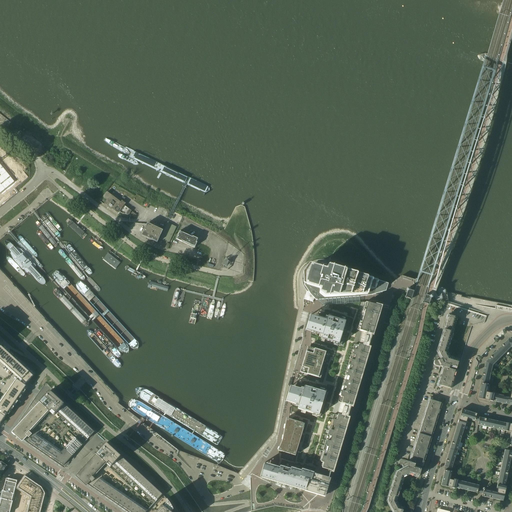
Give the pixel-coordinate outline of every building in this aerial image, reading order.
[(0,86),(22,102),(31,88),(0,65),(0,86)] [(29,143),(41,152),(47,145),(35,135),(29,143)] [(205,195),(208,188),(134,153),(131,160),(186,186),(205,195)] [(0,196),(14,185),(0,167),(0,196)] [(107,193),(104,197),(107,200),(105,203),(108,206),(110,207),(109,208),(110,209),(111,208),(118,213),(122,208),(124,205),(125,204),(122,201),(121,203),(112,196),(112,195),(108,191),(107,193)] [(72,232),(52,210),(49,210),(48,213),(68,235),(72,232)] [(45,214),(44,216),(64,238),(68,235),(48,213),(45,214)] [(31,215),(30,218),(53,246),(56,245),(57,243),(34,215),(31,215)] [(27,219),(27,223),(49,249),(52,248),(53,246),(30,218),(27,219)] [(91,231),(76,219),(72,225),(86,237),(91,231)] [(141,235),(146,238),(157,243),(163,230),(147,223),(141,235)] [(176,227),(168,223),(160,239),(168,243),(176,227)] [(180,231),(179,233),(176,239),(194,247),(198,239),(180,231)] [(24,234),(21,237),(38,257),(42,255),(24,234)] [(109,245),(94,234),(90,239),(105,250),(109,245)] [(8,239),(9,245),(44,283),(49,282),(50,278),(14,240),(8,239)] [(72,245),(67,249),(93,278),(98,274),(72,245)] [(110,257),(122,266),(126,260),(114,251),(110,257)] [(0,252),(0,260),(20,281),(23,281),(24,278),(1,253),(0,252)] [(63,252),(58,256),(85,285),(89,281),(63,252)] [(149,277),(151,273),(131,264),(129,268),(149,277)] [(311,341),(298,388),(295,388),(290,403),(293,404),(275,462),(273,462),(268,479),(273,481),(274,481),(317,494),(323,496),(385,290),(385,288),(387,283),(329,266),(326,266),(319,267),(312,268),(307,275),(307,284),(313,288),(325,297),(319,318),(316,317),(311,332),(314,333),(312,339),(312,340),(311,341)] [(150,288),(168,292),(170,287),(151,283),(150,288)] [(28,290),(47,310),(51,308),(51,306),(32,286),(29,286),(28,290)] [(412,299),(414,291),(407,289),(405,297),(412,299)] [(429,305),(431,297),(428,296),(426,295),(423,303),(425,304),(429,305)] [(438,385),(449,388),(455,371),(458,361),(451,358),(450,357),(448,358),(445,352),(447,351),(446,349),(456,317),(449,315),(438,351),(444,363),(443,364),(440,359),(438,361),(437,359),(435,361),(434,363),(435,365),(443,368),(438,385)] [(506,342),(503,345),(509,350),(511,347),(511,344),(509,345),(506,342)] [(0,344),(0,359),(27,384),(33,376),(0,344)] [(506,353),(509,350),(503,345),(500,348),(506,353)] [(500,348),(497,351),(503,356),(506,353),(500,348)] [(500,359),(503,356),(497,351),(494,354),(500,359)] [(497,362),(500,359),(494,354),(491,357),(497,362)] [(494,365),(497,362),(491,357),(487,361),(494,365)] [(487,361),(485,368),(493,370),(494,365),(487,361)] [(0,423),(0,424),(23,391),(26,386),(17,379),(0,403),(0,423)] [(488,392),(489,384),(483,383),(480,398),(495,401),(496,394),(495,394),(495,393),(492,392),(492,393),(488,392)] [(33,401),(37,404),(12,432),(64,468),(84,446),(85,445),(87,447),(95,455),(75,476),(127,511),(171,511),(173,509),(172,508),(172,506),(171,505),(170,504),(169,503),(169,502),(168,500),(167,499),(162,494),(106,443),(96,433),(95,432),(69,408),(50,390),(44,384),(33,401)] [(511,396),(511,398),(504,397),(503,403),(511,405),(511,396)] [(141,399),(136,407),(192,448),(198,440),(141,399)] [(402,469),(400,471),(396,473),(387,501),(393,511),(402,511),(404,506),(404,505),(403,508),(400,507),(399,507),(400,507),(400,506),(398,507),(395,501),(396,500),(395,500),(397,496),(397,497),(397,496),(398,492),(399,491),(398,491),(400,487),(400,486),(401,482),(402,482),(402,481),(401,481),(403,477),(403,478),(403,477),(409,473),(410,475),(410,474),(413,475),(414,475),(418,476),(418,477),(419,477),(441,403),(430,399),(410,462),(402,460),(400,461),(399,463),(401,466),(402,465),(403,468),(407,466),(408,467),(402,469)] [(477,414),(477,413),(476,414),(462,409),(460,414),(457,423),(465,426),(466,422),(467,418),(475,420),(476,416),(477,414)] [(457,480),(454,479),(454,480),(449,479),(451,472),(445,470),(444,470),(441,485),(455,489),(455,487),(457,480)] [(25,478),(18,488),(32,497),(28,511),(38,511),(43,494),(40,488),(25,478)] [(0,511),(9,511),(17,482),(6,479),(3,491),(0,489),(0,511)] [(497,493),(483,490),(482,494),(482,496),(498,500),(503,501),(505,490),(506,487),(505,487),(497,485),(497,486),(496,488),(498,488),(497,493)]
